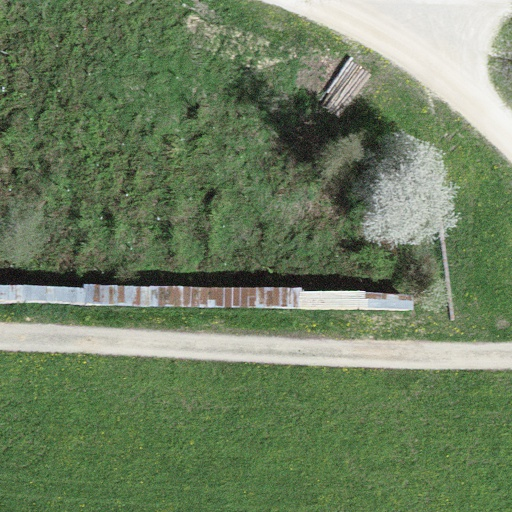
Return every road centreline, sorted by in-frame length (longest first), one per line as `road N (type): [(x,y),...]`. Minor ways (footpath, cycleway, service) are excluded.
road 1 (track): [(0,338),(511,353)]
road 2 (unclassified): [(511,133),(447,65),(410,0)]
